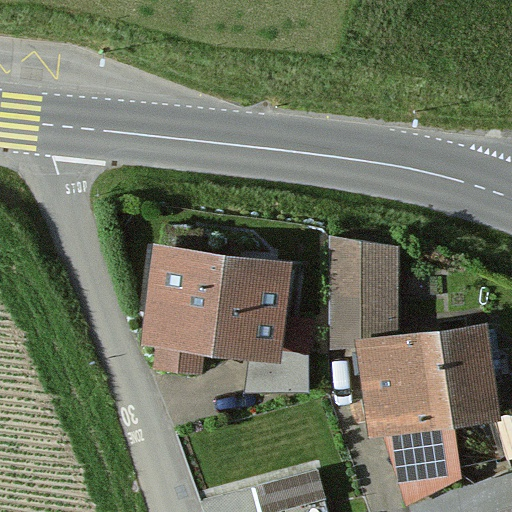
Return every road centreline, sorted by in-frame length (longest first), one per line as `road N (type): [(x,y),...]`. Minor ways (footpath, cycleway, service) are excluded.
road 1 (tertiary): [(56,126),(349,158),(486,189)]
road 2 (residential): [(56,126),(66,197),(162,511)]
